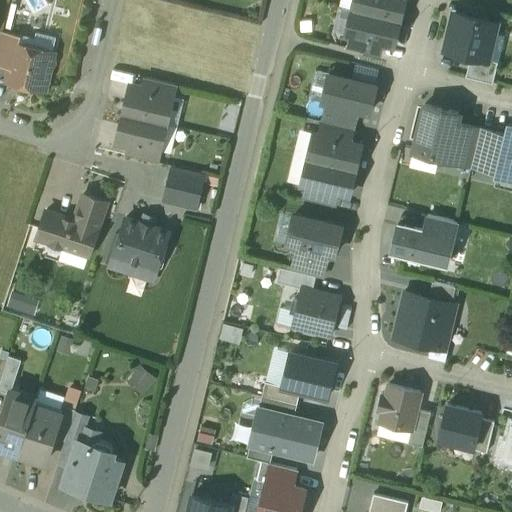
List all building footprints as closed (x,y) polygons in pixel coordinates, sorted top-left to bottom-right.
[(353,0),(352,7),(399,19),(404,0),(353,0)] [(399,19),(352,7),(346,33),(351,35),(382,42),(393,45),(399,19)] [(495,22),(455,12),(446,49),(470,55),(486,59),(486,58),(495,22)] [(0,66),(11,69),(17,43),(18,43),(20,34),(14,33),(0,29),(0,66)] [(382,42),(351,35),(348,48),(378,55),(382,42)] [(18,43),(17,43),(11,69),(8,80),(43,88),(49,66),(54,62),(51,57),(52,52),(18,43)] [(486,59),(470,55),(465,76),(492,83),(498,61),(486,58),(486,59)] [(376,84),(329,72),(322,100),(327,102),(357,109),(369,112),(376,84)] [(175,84),(145,77),(143,89),(172,96),(175,84)] [(172,96),(143,89),(130,86),(124,113),(165,123),(172,96)] [(357,109),(327,102),(322,120),(352,127),(357,109)] [(414,150),(447,158),(456,122),(459,112),(425,103),(414,150)] [(165,123),(124,113),(117,140),(130,143),(130,142),(159,149),(165,123)] [(352,127),(322,120),(319,133),(349,140),(352,127)] [(481,128),(456,122),(447,158),(472,164),(481,128)] [(511,123),(509,123),(506,134),(497,170),(496,173),(511,176),(511,123)] [(472,164),(497,170),(506,134),(481,128),(472,164)] [(319,133),(314,131),(307,157),(355,169),(361,143),(349,140),(319,133)] [(159,149),(130,142),(130,143),(127,155),(156,162),(159,149)] [(355,169),(307,157),(301,183),(307,184),(337,192),(348,194),(355,169)] [(203,173),(172,166),(164,200),(195,208),(203,173)] [(337,192),(307,184),(304,197),(334,205),(337,192)] [(106,202),(83,194),(75,220),(97,227),(106,202)] [(75,220),(46,210),(37,237),(48,241),(47,245),(49,250),(56,252),(61,250),(62,246),(88,255),(97,227),(75,220)] [(457,220),(428,213),(424,229),(453,236),(457,220)] [(341,225),(294,214),(287,242),(298,245),(328,252),(334,253),(341,225)] [(168,231),(126,217),(109,267),(125,272),(129,261),(156,270),(162,266),(165,258),(162,251),(168,231)] [(424,229),(398,222),(391,250),(447,263),(453,236),(424,229)] [(328,252),(298,245),(292,269),(315,275),(322,276),(328,252)] [(292,269),(281,266),(277,280),(301,286),(312,289),(315,275),(292,269)] [(455,286),(432,280),(428,295),(452,301),(455,286)] [(312,289),(301,286),(298,299),(294,297),(290,311),(295,313),(292,325),(331,334),(340,296),(312,289)] [(428,295),(404,290),(393,336),(430,345),(445,349),(445,348),(456,302),(452,301),(428,295)] [(28,314),(33,297),(12,291),(7,308),(28,314)] [(221,337),(239,340),(242,326),(224,322),(221,337)] [(445,349),(430,345),(427,357),(445,361),(448,349),(445,348),(445,349)] [(335,361),(291,351),(282,385),(282,386),(300,390),(327,396),(335,361)] [(8,354),(0,379),(0,389),(9,393),(10,387),(12,388),(21,359),(8,354)] [(155,379),(142,366),(130,379),(143,392),(155,379)] [(300,390),(282,386),(282,385),(265,380),(262,395),(297,404),(300,390)] [(420,390),(389,383),(386,394),(381,393),(378,408),(382,409),(380,421),(411,429),(416,407),(420,390)] [(12,388),(10,387),(9,393),(0,418),(0,446),(18,453),(34,404),(37,396),(12,388)] [(297,404),(262,395),(258,408),(263,409),(263,408),(294,415),(297,404)] [(482,412),(447,403),(439,438),(473,446),(480,417),(482,412)] [(59,412),(34,404),(18,453),(45,462),(53,436),(61,413),(59,412)] [(75,409),(61,404),(59,412),(61,413),(53,436),(64,440),(69,427),(75,409)] [(430,411),(416,407),(411,429),(408,442),(422,445),(430,411)] [(294,415),(263,408),(263,409),(259,424),(255,423),(250,443),(273,448),(312,458),(321,422),(294,415)] [(494,421),(480,417),(473,446),(473,448),(486,452),(494,421)] [(511,421),(510,421),(503,453),(511,454),(511,421)] [(64,440),(58,461),(69,465),(78,439),(80,440),(82,431),(69,427),(64,440)] [(80,440),(78,439),(69,465),(63,483),(80,488),(86,486),(92,488),(94,493),(109,498),(117,474),(121,471),(123,466),(121,462),(122,460),(111,457),(113,451),(109,443),(98,440),(90,443),(80,440)] [(273,448),(250,443),(247,456),(261,460),(270,462),(273,448)] [(194,449),(192,463),(208,465),(210,451),(194,449)] [(270,462),(261,460),(257,479),(270,482),(270,480),(293,486),(297,468),(270,462)] [(293,486),(270,480),(270,482),(267,492),(264,491),(260,507),(263,508),(262,511),(298,511),(304,489),(293,486)] [(232,504),(229,511),(245,511),(248,497),(233,494),(232,504)] [(229,511),(232,504),(191,495),(186,511),(229,511)] [(405,511),(408,503),(374,495),(369,511),(405,511)]
